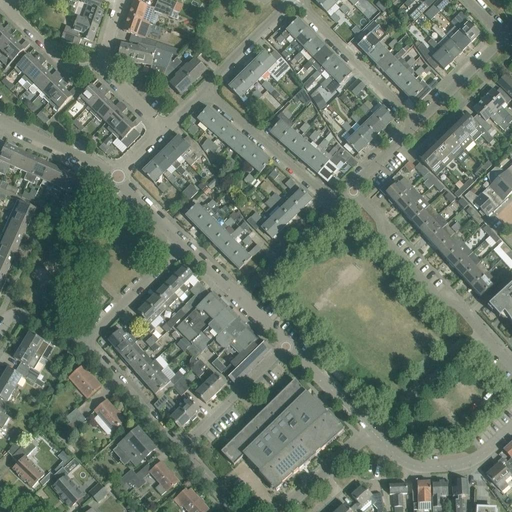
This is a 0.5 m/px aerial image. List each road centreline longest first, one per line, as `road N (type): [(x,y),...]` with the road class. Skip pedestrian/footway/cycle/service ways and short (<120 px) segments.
road 1 (residential): [(511,368),(350,186)]
road 2 (residential): [(334,200),(202,89)]
road 3 (residential): [(416,120),(295,2)]
road 4 (residential): [(511,424),(459,463),(424,467),(399,460),(370,429)]
road 5 (residential): [(287,349),(179,450)]
road 6 (residential): [(87,344),(187,244)]
road 7 (residential): [(179,450),(87,344)]
road 8 (residential): [(239,297),(334,200)]
road 9 (unclassified): [(120,174),(0,125)]
road 10 (residential): [(202,89),(295,2)]
road 11 (residential): [(273,511),(370,429)]
road 12 (unclassified): [(98,72),(72,69),(0,1)]
road 13 (residential): [(416,120),(503,34)]
